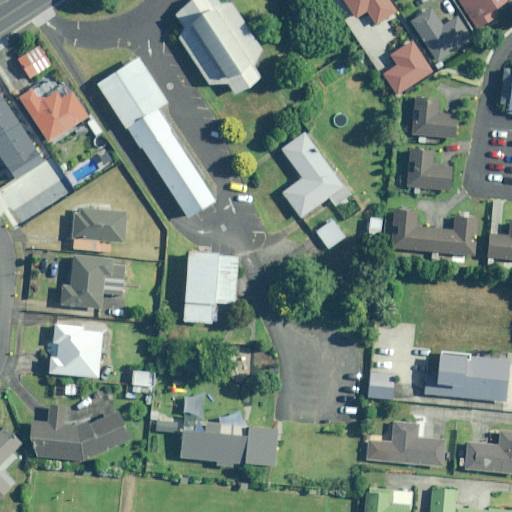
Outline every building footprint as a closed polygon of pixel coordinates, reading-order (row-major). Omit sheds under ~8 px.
[(208,1),(207,0),(181,0),(162,12),(174,30),(165,36),(198,86),(213,84),(221,95),(250,76),(243,64),(251,51),(219,0),(208,1)] [(368,0),(331,0),(322,6),(337,30),(351,22),(358,34),(381,21),(374,7),(368,0)] [(374,0),(380,8),(392,0),(374,0)] [(446,0),(439,5),(462,41),(483,27),(479,22),(505,5),(501,0),(446,0)] [(413,15),(392,29),(425,74),(445,60),(442,55),(456,46),(441,24),(427,34),(413,15)] [(50,65),(38,46),(17,59),(29,78),(50,65)] [(374,65),(381,75),(366,84),(378,103),(416,80),(406,64),(397,50),(374,65)] [(159,100),(128,54),(87,81),(118,127),(159,100)] [(511,131),(511,74),(497,73),(496,79),(486,78),(482,118),(495,119),(494,130),(511,131)] [(33,151),(76,126),(60,96),(3,107),(18,126),(33,151)] [(403,129),(396,128),(395,143),(407,144),(407,143),(420,143),(440,144),(441,124),(420,123),(421,119),(424,119),(425,110),(398,108),(398,118),(403,118),(403,129)] [(207,199),(148,109),(120,127),(179,217),(207,199)] [(102,131),(92,118),(86,122),(96,135),(102,131)] [(332,186),(293,131),(270,148),(290,177),(271,190),(289,216),(332,186)] [(435,174),(417,174),(417,160),(391,159),(390,198),(408,198),(434,200),(435,174)] [(489,210),(476,210),(472,269),(484,269),(484,267),(511,268),(511,231),(493,231),(492,245),(486,244),(489,210)] [(100,216),(58,214),(56,259),(98,260),(98,250),(111,250),(112,218),(100,217),(100,216)] [(438,225),(437,239),(403,237),(404,219),(375,217),(373,260),(393,260),(437,263),(458,263),(460,226),(438,225)] [(367,226),(353,224),(350,245),(365,247),(367,226)] [(329,247),(315,228),(299,240),(314,259),(329,247)] [(205,261),(172,260),(169,332),(202,333),(203,312),(222,313),(225,265),(205,264),(205,261)] [(108,270),(98,270),(98,269),(89,269),(89,265),(56,264),(55,294),(49,294),(48,316),(86,318),(87,304),(106,305),(108,270)] [(43,352),(42,366),(36,366),(35,383),(85,386),(86,369),(87,341),(69,340),(69,334),(39,333),(39,352),(43,352)] [(473,344),(443,341),(442,346),(441,346),(438,369),(424,367),(421,392),(495,401),(497,378),(493,378),(497,353),(472,350),(473,344)] [(140,379),(116,379),(115,402),(139,403),(140,379)] [(377,383),(354,382),(352,407),(375,409),(377,383)] [(241,424),(175,418),(172,457),(270,467),(275,415),(243,412),(241,424)] [(71,439),(52,441),(53,414),(34,414),(33,440),(32,467),(59,468),(116,452),(103,420),(90,430),(71,439)] [(21,444),(4,428),(0,431),(0,499),(16,483),(4,471),(17,458),(12,453),(21,444)] [(425,448),(399,445),(401,434),(376,432),(374,451),(353,449),(351,470),(422,477),(425,448)] [(508,444),(483,442),(483,454),(450,451),(448,479),(505,483),(508,456),(508,444)] [(412,511),(442,511),(443,499),(413,497),(412,511)] [(348,511),(372,511),(374,500),(350,498),(348,511)]
